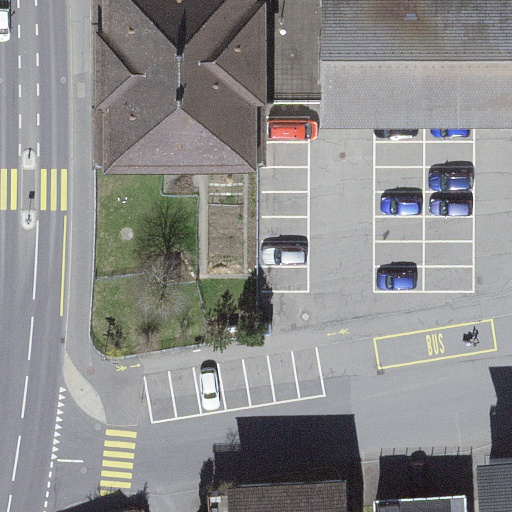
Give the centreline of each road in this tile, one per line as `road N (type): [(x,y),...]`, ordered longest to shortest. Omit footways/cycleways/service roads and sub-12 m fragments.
road 1 (residential): [(18,459),(203,463),(451,414)]
road 2 (primary): [(27,379),(27,0)]
road 3 (residential): [(451,414),(459,318),(511,282)]
